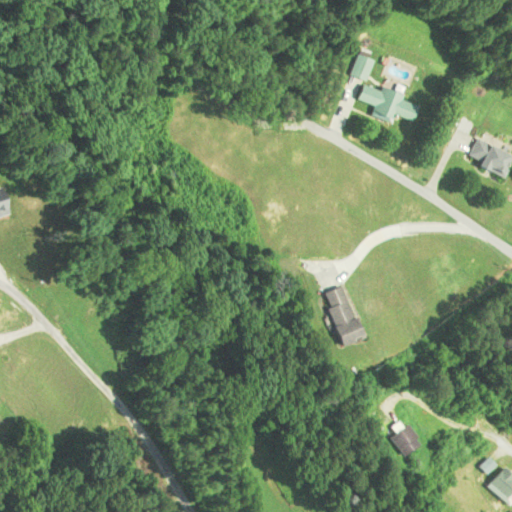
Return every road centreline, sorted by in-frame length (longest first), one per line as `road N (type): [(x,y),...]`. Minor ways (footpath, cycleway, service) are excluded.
road 1 (residential): [(0,283),(29,304),(183,477),(204,511)]
road 2 (residential): [(511,251),(333,132)]
road 3 (residential): [(511,445),(402,393),(390,396)]
